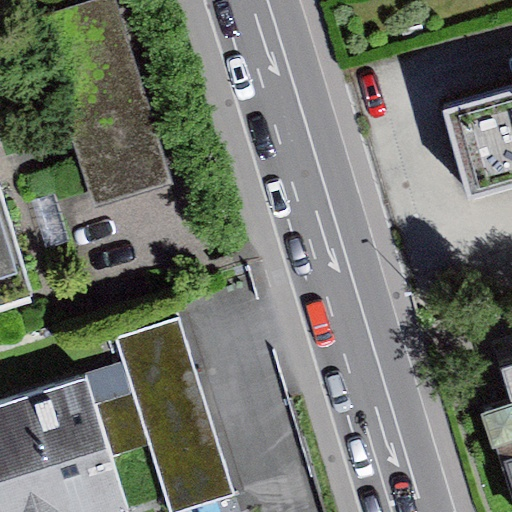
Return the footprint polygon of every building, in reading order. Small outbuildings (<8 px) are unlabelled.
[(172,173),(120,0),(51,0),(41,3),(97,195),(172,173)] [(511,64),(445,83),(471,174),(511,162),(511,64)] [(0,283),(27,275),(0,186),(0,283)] [(118,449),(150,440),(170,507),(232,488),(178,314),(119,333),(135,386),(99,397),(88,360),(0,387),(0,511),(86,511),(133,498),(118,449)] [(493,359),(505,400),(485,406),(511,492),(511,352),(511,353),(493,359)]
